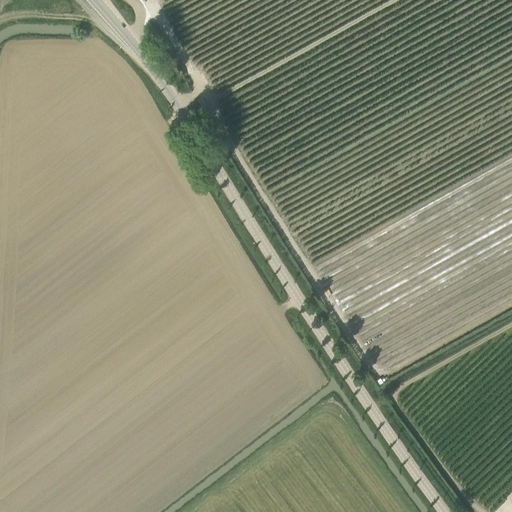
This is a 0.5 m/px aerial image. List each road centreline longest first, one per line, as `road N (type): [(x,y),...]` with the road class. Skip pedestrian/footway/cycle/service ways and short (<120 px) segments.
road 1 (tertiary): [(444,511),(259,241),(180,109),(95,0)]
road 2 (track): [(371,406),(511,326)]
road 3 (track): [(474,511),(388,397)]
road 4 (track): [(0,19),(39,13),(121,29)]
